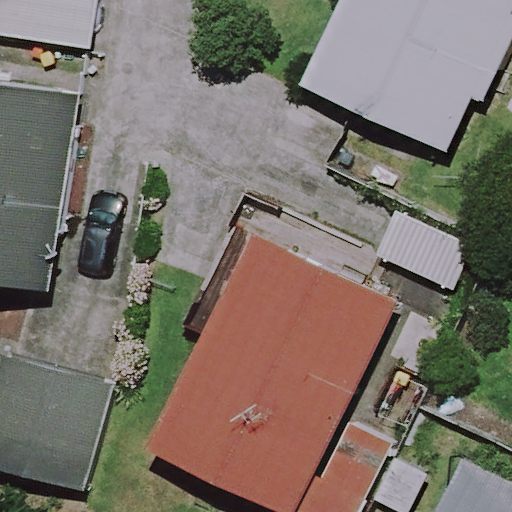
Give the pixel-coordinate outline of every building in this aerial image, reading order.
[(0,0),(0,49),(102,63),(110,0),(0,0)] [(511,0),(342,0),(302,92),(465,164),(511,55),(511,0)] [(0,288),(69,296),(96,73),(0,61),(0,288)] [(473,239),(392,217),(378,273),(459,294),(473,239)] [(374,365),(431,391),(450,349),(393,323),(404,298),(263,235),(162,458),(279,511),(415,511),(434,472),(401,457),(344,431),(374,365)] [(0,472),(90,494),(116,387),(1,359),(0,362),(0,472)] [(511,511),(511,484),(469,465),(446,511),(511,511)]
